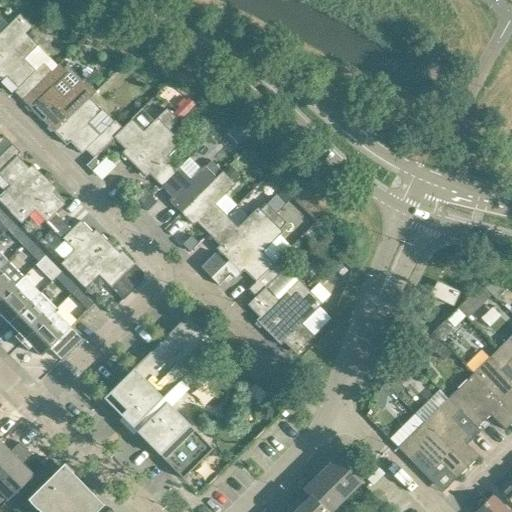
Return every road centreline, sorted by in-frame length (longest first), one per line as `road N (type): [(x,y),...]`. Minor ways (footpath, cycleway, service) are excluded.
road 1 (tertiary): [(214,45),(349,173),(400,206)]
road 2 (tertiary): [(416,172),(286,77),(214,45)]
road 3 (unclassified): [(157,282),(152,262),(0,105)]
road 4 (residential): [(36,408),(157,282)]
road 5 (residential): [(275,366),(188,275),(157,282)]
road 6 (residential): [(151,511),(36,408)]
road 7 (residential): [(439,511),(336,404)]
road 8 (residential): [(247,511),(318,441),(336,404)]
